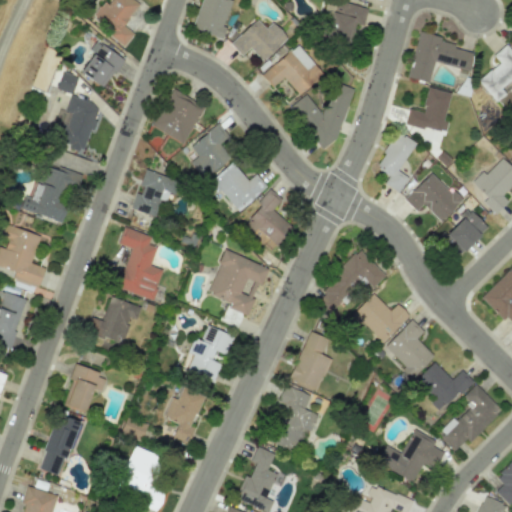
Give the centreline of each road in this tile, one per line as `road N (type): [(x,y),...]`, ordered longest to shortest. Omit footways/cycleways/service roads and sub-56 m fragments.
road 1 (residential): [(195,511),(372,125),(407,0)]
road 2 (residential): [(181,0),(0,487)]
road 3 (residential): [(511,372),(440,300),(392,231),(309,180),(216,73),(163,50)]
